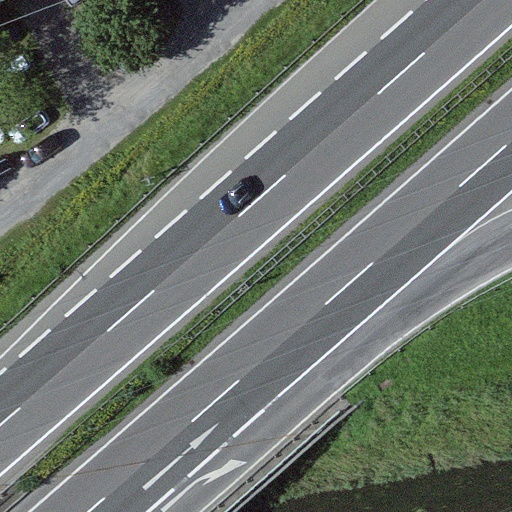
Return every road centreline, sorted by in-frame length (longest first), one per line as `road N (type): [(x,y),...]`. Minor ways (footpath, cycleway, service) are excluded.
road 1 (motorway): [(491,0),(0,438)]
road 2 (motorway): [(281,345),(511,144)]
road 3 (motorway): [(281,345),(422,304),(511,242)]
road 4 (motorway): [(91,511),(281,345)]
